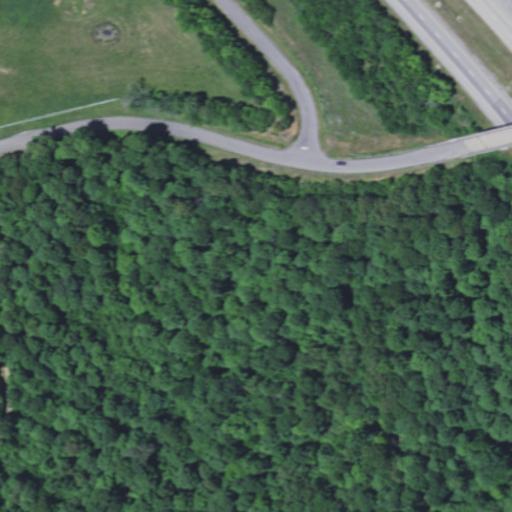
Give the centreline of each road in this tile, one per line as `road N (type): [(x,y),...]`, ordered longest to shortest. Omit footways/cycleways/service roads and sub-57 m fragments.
road 1 (residential): [(451,152),(326,165),(137,125),(0,148)]
road 2 (residential): [(40,138),(53,219),(0,324),(30,404),(0,452)]
road 3 (residential): [(218,0),(279,65),(307,121),(310,163)]
road 4 (motorway): [(398,0),(511,128)]
